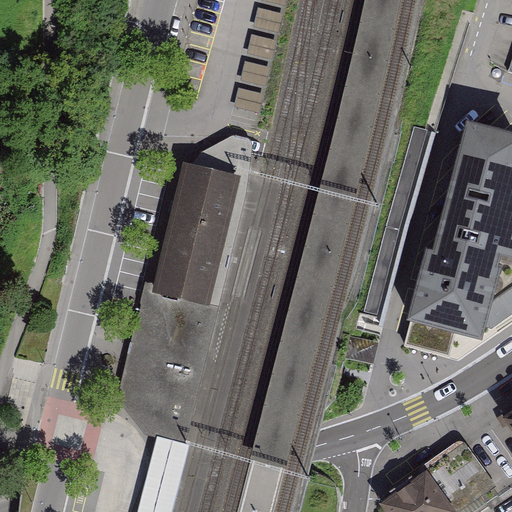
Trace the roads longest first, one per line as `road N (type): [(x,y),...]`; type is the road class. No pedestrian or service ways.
road 1 (tertiary): [(161,0),(65,381),(58,443)]
road 2 (secondary): [(353,436),(17,511)]
road 3 (secondary): [(511,356),(443,401),(353,436)]
